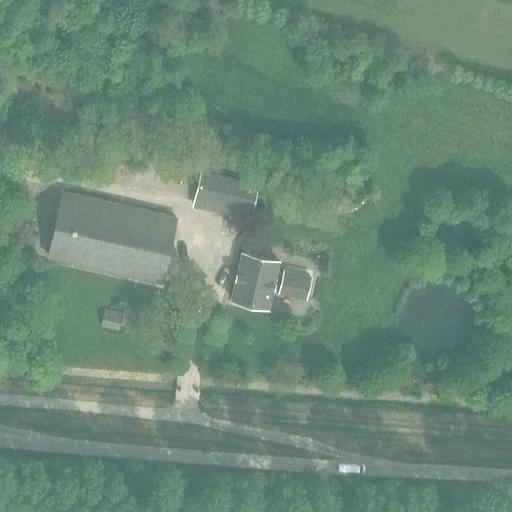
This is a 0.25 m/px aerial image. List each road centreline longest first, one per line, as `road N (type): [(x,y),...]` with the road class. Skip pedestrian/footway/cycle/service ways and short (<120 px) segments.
road 1 (unclassified): [(0,399),(184,415),(387,470)]
road 2 (unclassified): [(387,470),(19,440)]
road 3 (unclassified): [(511,480),(387,470)]
